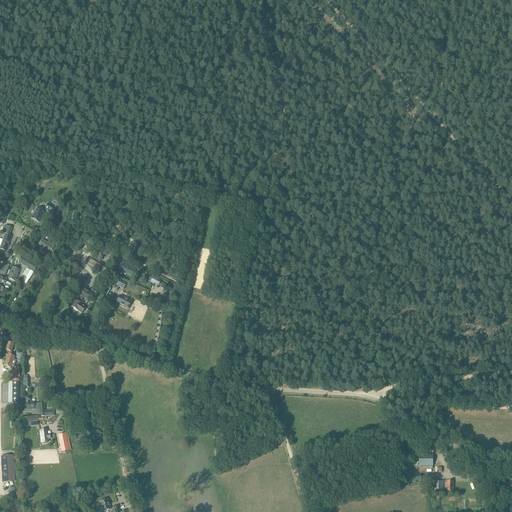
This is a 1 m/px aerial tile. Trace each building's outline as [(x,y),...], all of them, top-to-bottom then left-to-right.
[(44,210),(54,216),(57,211),(48,205),(44,210)] [(37,208),(31,219),(39,223),(45,212),(37,208)] [(52,232),(56,226),(51,223),(47,229),(52,232)] [(2,233),(5,234),(0,248),(0,249),(6,251),(11,236),(9,236),(12,228),(5,225),(2,233)] [(42,247),(39,252),(44,255),(46,252),(47,253),(48,253),(49,253),(50,252),(54,245),(49,243),(48,243),(43,240),(40,245),(42,247)] [(22,256),(19,261),(19,262),(18,262),(34,272),(38,266),(22,256)] [(92,258),(89,263),(99,270),(103,264),(98,261),(95,259),(93,258),(92,258)] [(121,261),(117,269),(133,277),(135,271),(136,268),(121,261)] [(0,274),(5,276),(9,265),(5,263),(2,269),(0,268),(0,274)] [(105,266),(102,271),(107,275),(111,269),(105,266)] [(15,282),(20,270),(13,267),(8,279),(15,282)] [(147,281),(155,285),(158,286),(161,280),(151,275),(147,281)] [(0,276),(0,296),(1,297),(3,292),(4,293),(4,290),(10,292),(11,287),(5,284),(7,280),(0,276)] [(124,290),(127,283),(115,277),(111,283),(124,290)] [(86,302),(91,295),(83,289),(78,296),(81,298),(79,301),(75,299),(70,307),(77,312),(77,311),(82,314),(86,309),(82,306),(83,303),(84,300),(86,302)] [(132,302),(120,296),(116,303),(128,309),(132,302)] [(8,343),(4,355),(7,356),(8,354),(11,356),(12,352),(11,352),(14,345),(8,343)] [(7,356),(4,366),(11,368),(11,366),(14,367),(16,360),(14,359),(15,357),(11,356),(9,355),(8,354),(7,356)] [(44,404),(39,404),(34,404),(34,402),(30,402),(30,398),(25,398),(25,411),(34,410),(39,410),(40,417),(54,416),(54,411),(44,411),(44,404)] [(38,425),(37,418),(23,420),(24,427),(38,425)] [(102,434),(94,428),(91,433),(99,439),(102,434)] [(47,430),(40,431),(41,444),(49,443),(48,439),(50,439),(49,435),(48,435),(47,430)] [(69,451),(66,435),(66,434),(58,435),(61,453),(69,451)] [(433,455),(419,454),(419,466),(433,466),(433,455)] [(3,479),(14,478),(13,456),(2,457),(3,479)] [(443,481),(435,481),(434,492),(443,492),(443,481)] [(457,495),(467,495),(467,489),(466,489),(465,485),(456,485),(457,495)] [(108,500),(99,502),(99,503),(92,505),(94,511),(101,510),(101,511),(110,510),(108,500)]
